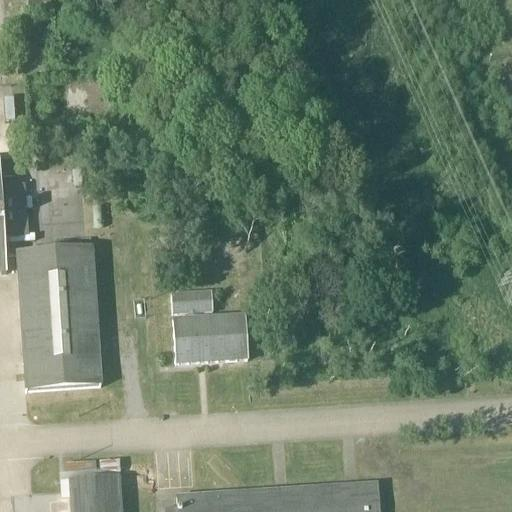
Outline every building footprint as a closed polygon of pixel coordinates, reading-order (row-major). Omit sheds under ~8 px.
[(14,124),(13,101),(4,101),(5,125),(14,124)] [(0,274),(8,274),(6,239),(30,237),(26,184),(15,185),(1,186),(0,176),(0,274)] [(15,253),(25,394),(104,388),(93,247),(15,253)] [(172,320),(175,367),(249,363),(246,316),(198,319),(198,316),(213,315),(212,293),(171,296),(172,318),(188,317),(189,319),(172,320)] [(70,511),(122,511),(121,477),(106,478),(106,474),(121,473),(120,461),(100,462),(101,472),(96,472),(95,463),(64,465),(65,474),(59,474),(61,501),(69,500),(70,511)] [(381,511),(380,485),(176,496),(176,502),(164,503),(164,511),(381,511)]
